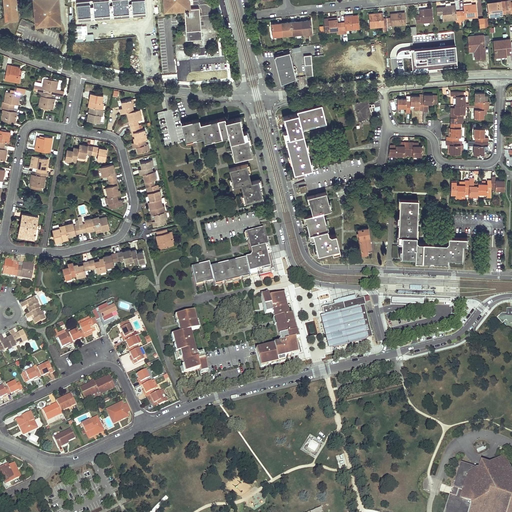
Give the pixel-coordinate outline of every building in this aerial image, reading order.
[(3,0),(5,17),(17,16),(15,0),(3,0)] [(33,0),(35,23),(60,21),(58,0),(33,0)] [(144,0),(95,0),(76,2),(77,16),(146,11),(144,0)] [(163,0),(164,6),(184,5),(185,8),(188,8),(188,4),(189,4),(188,0),(163,0)] [(500,1),(487,2),(488,15),(505,13),(504,6),(501,6),(500,1)] [(463,5),(462,5),(463,10),(459,11),(460,18),(477,16),(475,4),(471,4),(463,5)] [(446,7),(436,8),(437,14),(442,14),(442,20),(455,18),(456,22),(460,21),(460,18),(459,11),(455,11),(455,6),(452,6),(452,8),(446,8),(446,7)] [(184,8),(187,39),(202,38),(199,7),(188,8),(185,8),(184,8)] [(431,8),(418,9),(419,14),(415,15),(416,22),(432,20),(432,16),(431,8)] [(404,12),(389,13),(390,17),(386,18),(387,25),(406,23),(404,12)] [(382,13),(369,14),(370,26),(382,25),(383,30),(387,30),(387,25),(386,18),(383,18),(382,13)] [(352,17),(344,18),(345,22),(340,22),(342,33),(346,32),(346,29),(358,28),(357,15),(352,15),(352,17)] [(337,17),(324,18),(325,31),(337,30),(337,33),(342,33),(340,22),(337,22),(337,17)] [(478,28),(487,27),(487,22),(483,22),(482,18),(477,18),(478,28)] [(305,20),(300,20),(301,33),(312,32),(310,19),(305,20)] [(296,21),(290,21),(292,34),(301,33),(300,20),(296,21)] [(286,22),(281,22),(282,35),(292,34),(290,21),(286,22)] [(276,23),(271,23),(272,36),(282,35),(281,22),(276,23)] [(100,45),(118,48),(120,34),(111,33),(112,28),(103,27),(100,45)] [(474,51),(475,57),(485,57),(484,43),(489,43),(488,35),(483,35),(468,36),(469,51),(474,51)] [(493,40),(495,55),(506,54),(511,53),(510,39),(493,40)] [(454,45),(414,49),(415,64),(456,60),(454,45)] [(292,78),(296,77),(289,50),(273,54),(280,82),(286,80),(287,81),(292,79),(292,78)] [(313,76),(311,56),(304,57),(306,76),(313,76)] [(4,80),(19,82),(21,74),(19,74),(20,67),(17,66),(7,64),(4,80)] [(44,77),(42,86),(34,84),(33,90),(39,91),(41,92),(52,94),(63,96),(64,91),(56,89),(58,80),(53,79),(44,77)] [(5,91),(3,105),(14,107),(14,104),(18,104),(20,94),(5,91)] [(455,95),(455,104),(465,104),(465,95),(463,95),(463,91),(456,91),(451,91),(451,95),(455,95)] [(476,101),(476,105),(489,105),(489,101),(487,101),(484,100),(484,95),(484,92),(475,91),(474,100),(476,101)] [(38,106),(52,109),(55,98),(51,97),(52,94),(41,92),(41,95),(38,106)] [(90,97),(88,106),(89,106),(102,109),(103,102),(101,102),(103,95),(90,93),(90,97)] [(423,110),(423,94),(419,94),(419,95),(410,95),(410,97),(410,107),(414,107),(414,104),(419,105),(419,109),(423,110)] [(423,111),(428,111),(428,103),(432,103),(433,94),(423,94),(423,110),(423,111)] [(407,98),(397,98),(397,99),(395,99),(396,104),(397,104),(397,107),(406,107),(406,112),(410,112),(410,107),(410,97),(407,97),(407,98)] [(120,108),(121,113),(127,112),(133,110),(132,105),(134,104),(133,98),(121,101),(123,107),(120,108)] [(157,112),(165,145),(185,140),(181,122),(177,107),(171,109),(168,98),(162,100),(160,100),(163,111),(157,112)] [(354,102),(358,119),(365,118),(372,116),(370,107),(368,99),(364,100),(354,102)] [(285,139),(303,134),(302,130),(303,127),(326,121),(321,103),(308,107),(297,110),(298,113),(283,117),(284,124),(285,124),(286,128),(287,130),(283,132),(285,139)] [(450,116),(450,122),(460,123),(463,123),(463,113),(465,113),(465,104),(455,104),(454,104),(454,107),(451,107),(450,116)] [(0,120),(15,122),(17,111),(13,110),(14,107),(3,105),(2,109),(0,120)] [(474,109),(474,117),(484,117),(484,114),(484,109),(487,109),(489,109),(489,105),(476,105),(476,109),(474,109)] [(87,116),(86,120),(99,122),(100,115),(102,115),(103,109),(102,109),(89,106),(87,116)] [(129,120),(131,126),(139,124),(137,119),(141,118),(139,109),(133,110),(127,112),(129,120)] [(229,134),(226,119),(225,116),(208,121),(200,122),(199,118),(190,120),(181,122),(185,140),(203,136),(204,141),(229,134)] [(226,119),(229,134),(231,141),(249,136),(247,129),(244,130),(243,129),(240,116),(226,119)] [(133,135),(134,141),(144,139),(146,138),(144,129),(140,130),(140,128),(142,128),(141,124),(139,124),(131,126),(133,135)] [(460,127),(450,127),(450,136),(448,136),(446,136),(446,140),(459,140),(459,136),(460,136),(461,127),(460,127)] [(484,128),(474,127),(474,137),(475,137),(475,140),(488,141),(488,137),(484,137),(484,132),(484,128)] [(0,129),(0,143),(4,145),(4,142),(8,142),(10,131),(0,129)] [(303,134),(285,139),(287,146),(288,146),(289,150),(290,156),(289,156),(291,163),(292,163),(293,167),(295,174),(296,173),(313,169),(311,161),(310,162),(308,151),(309,151),(307,144),(306,144),(303,134)] [(37,136),(35,150),(49,153),(52,137),(44,136),(44,138),(37,136)] [(249,136),(231,141),(235,159),(253,154),(251,145),(249,136)] [(136,146),(138,152),(149,149),(148,143),(146,144),(144,139),(134,141),(132,142),(133,147),(136,146)] [(461,144),(462,140),(459,140),(446,140),(446,144),(447,144),(450,144),(449,153),(460,153),(460,149),(462,149),(463,149),(463,144),(461,144)] [(488,145),(488,141),(475,140),(468,140),(467,145),(473,145),(473,153),(484,154),(484,149),(484,145),(488,145)] [(395,145),(395,155),(405,155),(405,154),(408,154),(408,141),(404,141),(404,145),(399,145),(395,145)] [(408,141),(408,154),(412,154),(412,155),(421,155),(421,145),(418,145),(412,145),(412,141),(408,141)] [(78,148),(77,155),(85,156),(86,153),(91,154),(93,146),(86,145),(79,144),(78,148)] [(96,159),(104,160),(107,149),(101,148),(93,146),(91,154),(97,155),(96,159)] [(66,149),(64,161),(70,162),(71,160),(76,161),(77,155),(78,148),(73,147),(73,150),(66,149)] [(35,171),(46,173),(48,158),(34,156),(32,167),(36,168),(35,171)] [(299,185),(301,193),(324,187),(367,176),(365,170),(365,169),(364,165),(363,163),(362,156),(313,169),(296,173),(297,179),(304,177),(305,179),(305,181),(298,183),(299,185)] [(139,169),(140,174),(143,173),(152,170),(151,166),(154,165),(152,159),(140,162),(142,168),(139,169)] [(107,175),(109,180),(116,178),(114,170),(112,163),(100,166),(102,176),(107,175)] [(240,184),(245,201),(263,197),(261,187),(259,179),(251,181),(249,172),(249,171),(247,163),(229,168),(233,186),(240,184)] [(145,181),(146,187),(154,185),(153,179),(156,179),(154,170),(152,170),(143,173),(145,181)] [(31,185),(41,187),(43,187),(46,173),(35,171),(35,174),(31,174),(29,185),(31,185)] [(495,190),(504,190),(505,180),(495,179),(495,176),(492,176),(492,179),(491,188),(495,188),(495,190)] [(469,192),(469,196),(478,197),(478,193),(478,185),(473,185),(473,182),(474,177),(469,177),(469,180),(469,192)] [(105,187),(108,196),(116,194),(120,193),(118,186),(116,178),(109,180),(110,186),(105,187)] [(465,184),(456,184),(456,180),(451,180),(450,193),(455,193),(460,194),(459,198),(464,198),(465,192),(469,192),(469,180),(465,179),(465,180),(465,184)] [(478,185),(478,193),(487,193),(487,192),(491,192),(491,188),(492,179),(487,179),(487,183),(485,183),(478,183),(478,185)] [(154,185),(146,187),(148,195),(150,201),(160,198),(161,198),(158,184),(154,185)] [(312,213),(323,211),(331,209),(329,202),(328,202),(326,192),(309,196),(311,202),(309,203),(310,205),(312,213)] [(108,196),(105,197),(102,198),(104,204),(106,203),(108,203),(110,208),(122,205),(121,199),(118,200),(116,194),(108,196)] [(150,207),(151,214),(153,214),(165,211),(164,205),(162,205),(160,198),(150,201),(148,201),(150,207)] [(415,259),(447,261),(448,258),(455,258),(455,257),(462,258),(462,244),(465,244),(466,237),(452,236),(449,236),(448,243),(416,242),(417,235),(415,235),(416,227),(417,227),(417,217),(416,217),(417,210),(418,210),(418,199),(400,198),(400,205),(399,205),(398,216),(399,216),(399,223),(398,223),(398,234),(399,234),(398,241),(401,241),(401,244),(401,248),(402,249),(401,256),(415,257),(415,259)] [(257,210),(204,223),(210,243),(245,234),(256,231),(255,225),(260,224),(260,222),(259,218),(258,216),(257,210)] [(152,221),(153,226),(166,222),(165,217),(167,217),(165,211),(153,214),(155,220),(152,221)] [(310,233),(327,229),(328,228),(326,221),(325,222),(323,211),(312,213),(304,215),(307,225),(309,233),(310,233)] [(21,237),(33,239),(38,216),(22,213),(20,222),(24,223),(21,237)] [(95,228),(96,232),(104,230),(109,228),(106,216),(99,218),(98,216),(93,218),(95,228)] [(78,220),(79,224),(81,232),(89,230),(95,228),(93,218),(92,217),(84,219),(85,223),(83,223),(82,219),(78,220)] [(65,225),(67,235),(75,233),(81,232),(79,224),(74,225),(73,222),(65,224),(65,225)] [(52,230),(55,242),(62,240),(68,238),(67,235),(65,225),(59,226),(59,228),(52,230)] [(359,235),(362,254),(367,254),(367,249),(371,249),(370,243),(370,242),(367,226),(357,227),(358,233),(359,235)] [(156,235),(159,248),(174,244),(172,238),(174,238),(172,230),(167,232),(166,228),(156,230),(157,234),(156,235)] [(250,251),(268,247),(266,238),(264,229),(256,231),(245,234),(250,251)] [(327,229),(310,233),(312,239),(314,239),(315,241),(316,246),(317,245),(319,253),(332,249),(333,252),(340,250),(335,233),(331,234),(328,232),(327,229)] [(268,247),(250,251),(251,255),(250,257),(248,259),(245,260),(249,274),(250,277),(250,278),(258,276),(270,273),(269,269),(270,269),(273,268),(269,254),(270,254),(268,247)] [(116,252),(118,260),(124,259),(125,262),(133,260),(131,251),(130,249),(122,251),(116,252)] [(133,260),(134,263),(139,262),(139,264),(145,262),(143,251),(136,253),(136,249),(131,251),(133,260)] [(103,257),(105,267),(114,265),(113,261),(118,260),(116,252),(109,254),(102,256),(103,257)] [(88,261),(90,269),(95,267),(97,272),(106,269),(105,267),(103,257),(95,259),(88,261)] [(5,260),(2,274),(17,276),(18,266),(19,262),(11,261),(5,260)] [(213,281),(214,286),(223,284),(241,279),(250,277),(249,274),(245,260),(210,268),(213,281)] [(76,275),(76,277),(86,274),(84,270),(90,269),(88,261),(81,262),(73,264),(76,275)] [(71,276),(76,275),(73,264),(73,262),(68,263),(68,266),(62,268),(65,280),(71,278),(71,276)] [(18,266),(17,276),(31,279),(34,265),(23,263),(22,266),(18,266)] [(205,283),(213,281),(210,268),(208,264),(191,268),(195,286),(205,283)] [(273,318),(292,313),(290,307),(287,307),(285,300),(287,300),(285,293),(269,297),(268,293),(264,294),(261,295),(265,313),(272,311),(273,318)] [(335,310),(344,345),(366,339),(366,338),(365,334),(371,332),(364,305),(365,304),(364,302),(363,297),(356,299),(353,300),(343,302),(344,308),(335,310)] [(33,298),(20,304),(22,308),(26,305),(28,305),(29,308),(28,309),(30,313),(38,309),(40,308),(38,304),(36,304),(35,301),(33,298)] [(120,302),(119,309),(132,310),(133,303),(120,302)] [(96,308),(98,312),(109,307),(107,303),(96,308)] [(335,310),(334,304),(321,308),(331,348),(344,345),(335,310)] [(100,317),(103,323),(106,321),(106,320),(111,318),(112,319),(118,316),(112,305),(109,307),(98,312),(100,317)] [(511,322),(511,307),(511,308),(507,308),(506,313),(502,312),(497,317),(502,323),(506,320),(510,323),(511,322)] [(98,312),(96,308),(92,310),(96,319),(100,317),(98,312)] [(42,316),(40,312),(38,309),(30,313),(25,315),(27,319),(31,317),(33,316),(34,319),(33,320),(35,324),(45,319),(43,315),(42,316)] [(180,333),(190,330),(198,328),(194,311),(176,315),(178,323),(178,324),(180,333)] [(293,318),(292,313),(273,318),(274,322),(280,342),(294,339),(297,338),(298,338),(293,319),(293,318)] [(97,323),(95,318),(91,320),(90,319),(89,320),(88,317),(77,322),(81,330),(83,334),(85,338),(92,335),(91,332),(95,330),(93,325),(97,323)] [(123,337),(125,341),(133,337),(131,334),(134,332),(130,324),(129,324),(127,320),(120,323),(122,328),(120,329),(122,333),(124,336),(123,337)] [(58,338),(62,347),(66,346),(69,344),(70,345),(74,343),(73,342),(69,333),(67,329),(64,331),(65,334),(58,338)] [(69,333),(73,342),(77,340),(81,338),(81,339),(85,338),(83,334),(81,330),(78,331),(77,329),(69,333)] [(27,341),(22,331),(18,333),(19,334),(15,336),(15,334),(13,330),(9,332),(11,336),(15,345),(19,343),(22,342),(23,343),(27,341)] [(190,330),(180,333),(172,335),(174,343),(176,352),(179,351),(194,348),(190,330)] [(15,345),(11,336),(7,338),(7,340),(4,341),(4,340),(2,335),(0,336),(0,341),(1,344),(0,344),(0,351),(0,352),(7,349),(11,347),(12,348),(16,346),(15,345)] [(128,348),(129,352),(136,349),(135,345),(138,344),(134,336),(133,337),(125,341),(127,344),(129,348),(128,348)] [(294,339),(280,342),(273,344),(277,362),(285,360),(284,357),(289,356),(290,355),(298,354),(301,353),(297,338),(294,339)] [(277,362),(273,344),(255,348),(257,354),(260,366),(269,364),(277,362)] [(132,360),(133,364),(144,359),(138,348),(136,349),(129,352),(131,356),(133,360),(132,360)] [(194,348),(179,351),(184,372),(198,369),(199,369),(200,373),(207,371),(202,352),(198,353),(196,354),(194,348)] [(49,374),(53,372),(48,362),(37,367),(41,376),(45,375),(49,373),(49,374)] [(37,367),(36,365),(32,367),(33,368),(20,374),(25,383),(33,379),(37,377),(37,378),(41,376),(37,367)] [(139,382),(140,386),(141,385),(148,382),(147,379),(150,377),(146,369),(136,374),(138,378),(140,381),(139,382)] [(99,392),(100,394),(114,387),(109,376),(106,378),(101,381),(101,380),(95,383),(99,392)] [(144,393),(146,397),(150,395),(156,392),(154,388),(151,380),(148,382),(141,385),(144,389),(145,393),(144,393)] [(7,386),(10,394),(14,392),(18,391),(18,392),(22,390),(19,382),(16,383),(14,381),(6,385),(7,386)] [(79,388),(85,399),(91,396),(99,392),(95,383),(94,381),(90,383),(90,384),(85,386),(85,385),(79,388)] [(6,396),(10,394),(7,386),(3,388),(2,385),(0,386),(0,397),(2,396),(6,395),(6,396)] [(154,407),(168,401),(167,397),(165,398),(166,400),(164,401),(163,399),(161,395),(159,391),(156,392),(150,395),(152,400),(154,403),(152,403),(154,407)] [(61,411),(76,404),(70,392),(67,394),(67,395),(62,398),(61,397),(56,400),(57,402),(61,411)] [(42,409),(48,420),(62,413),(61,411),(57,402),(54,403),(54,405),(49,408),(48,406),(42,409)] [(121,420),(129,416),(127,412),(123,405),(121,402),(106,409),(112,421),(119,418),(121,420)] [(244,408),(251,435),(270,430),(264,407),(257,409),(255,405),(244,408)] [(23,434),(34,429),(31,422),(34,420),(30,412),(18,418),(21,426),(19,427),(23,434)] [(96,435),(104,431),(98,418),(90,422),(89,419),(81,423),(87,436),(95,432),(96,435)] [(68,441),(75,437),(71,428),(53,437),(58,448),(62,446),(62,444),(68,441)] [(307,448),(314,452),(319,445),(312,440),(307,448)] [(511,511),(511,469),(506,457),(481,469),(462,462),(453,487),(455,488),(454,490),(452,491),(453,493),(452,495),(450,494),(444,511),(511,511)] [(250,461),(257,471),(261,467),(254,458),(250,461)] [(3,477),(6,483),(21,476),(18,471),(17,471),(15,466),(16,465),(14,462),(9,464),(4,467),(3,465),(0,466),(1,468),(0,468),(0,471),(1,473),(2,472),(7,470),(10,476),(8,477),(7,475),(4,477),(3,477)] [(168,472),(172,479),(177,477),(173,469),(168,472)] [(217,478),(221,485),(226,481),(224,477),(227,475),(225,473),(217,478)]
